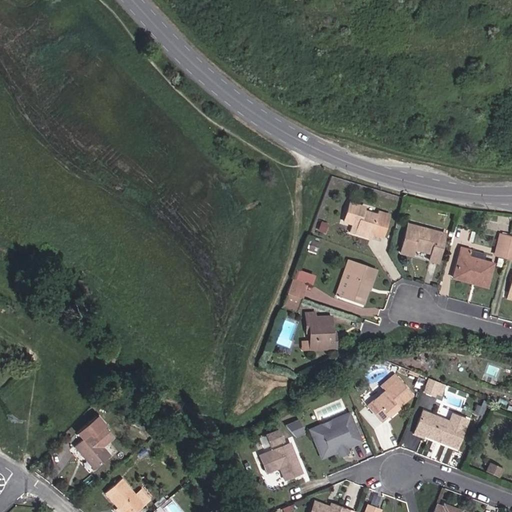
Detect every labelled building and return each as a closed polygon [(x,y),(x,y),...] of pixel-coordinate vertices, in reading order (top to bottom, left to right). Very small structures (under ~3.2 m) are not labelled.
[(382,237),(389,215),(378,212),(377,215),(363,211),(364,207),(349,203),(343,221),(352,224),(353,221),(359,223),(357,229),(372,233),(382,237)] [(370,238),(372,233),(357,229),(359,223),(353,221),(352,224),(349,232),(370,238)] [(325,232),(327,225),(321,223),(318,230),(325,232)] [(438,263),(446,234),(408,224),(400,252),(412,256),(414,248),(431,253),(429,260),(438,263)] [(505,252),(510,236),(499,234),(495,249),(505,252)] [(317,252),(319,244),(312,241),(309,250),(317,252)] [(489,259),(472,254),(473,247),(463,244),(456,274),(480,281),(478,286),(489,289),(496,261),(489,259)] [(362,305),(374,269),(350,260),(346,270),(344,269),(335,295),(362,305)] [(476,281),(453,275),(453,277),(476,284),(476,281)] [(301,298),(306,284),(292,279),(286,293),(299,298),(301,298)] [(294,311),(299,298),(286,293),(279,311),(283,313),(285,308),(294,311)] [(332,334),(331,317),(315,318),(305,318),(305,328),(309,328),(309,333),(309,341),(301,341),(302,350),(309,350),(309,351),(318,350),(324,350),(327,349),(327,350),(335,350),(335,340),(332,340),(332,334)] [(412,395),(394,374),(380,386),(384,391),(367,405),(380,422),(412,395)] [(439,394),(443,385),(428,379),(423,391),(434,395),(435,392),(439,394)] [(457,448),(468,420),(452,414),(449,421),(449,423),(444,424),(438,422),(436,417),(436,416),(422,411),(413,433),(423,437),(423,435),(437,440),(439,439),(442,440),(442,442),(457,448)] [(361,441),(349,413),(339,418),(342,426),(314,438),(322,457),(339,450),(345,447),(361,441)] [(142,426),(146,419),(134,414),(131,421),(142,426)] [(89,473),(115,451),(105,440),(100,444),(93,435),(104,425),(96,416),(77,433),(82,439),(74,446),(84,458),(80,462),(89,473)] [(342,426),(339,418),(310,430),(314,438),(342,426)] [(303,432),(299,420),(285,426),(293,436),(303,432)] [(283,440),(279,430),(266,435),(270,445),(283,440)] [(270,445),(266,435),(259,438),(263,448),(270,445)] [(295,457),(290,443),(259,455),(266,473),(279,467),(284,480),(301,473),(297,462),(296,462),(294,459),(295,457)] [(497,476),(501,469),(488,463),(485,471),(497,476)] [(120,511),(135,511),(144,505),(135,494),(121,478),(104,493),(120,511)] [(150,500),(141,489),(135,494),(144,505),(150,500)] [(224,511),(232,511),(237,507),(227,496),(218,504),(224,511)] [(348,511),(349,510),(331,503),(329,507),(329,509),(324,507),(325,505),(314,501),(309,511),(348,511)]
